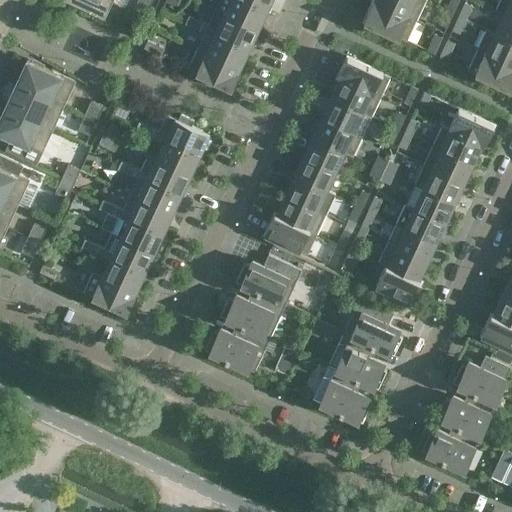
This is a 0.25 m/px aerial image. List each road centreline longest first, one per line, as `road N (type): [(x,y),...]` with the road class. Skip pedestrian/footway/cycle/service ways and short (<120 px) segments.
road 1 (residential): [(150,379),(329,0)]
road 2 (residential): [(374,482),(511,182)]
road 3 (tertiary): [(253,511),(0,391)]
road 4 (residential): [(374,482),(150,379)]
road 5 (residential): [(150,379),(0,310)]
